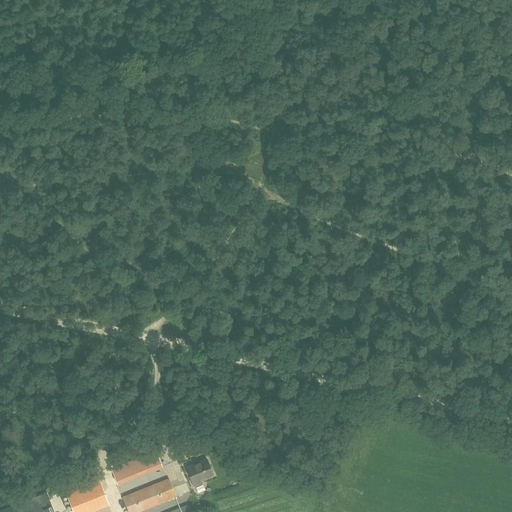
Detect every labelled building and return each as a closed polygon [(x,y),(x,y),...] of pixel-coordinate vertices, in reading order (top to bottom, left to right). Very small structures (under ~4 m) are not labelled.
[(117,482),(161,465),(157,453),(112,471),(117,482)] [(201,478),(211,474),(205,458),(185,466),(193,487),(203,484),(201,478)] [(63,486),(73,511),(87,511),(109,503),(96,472),(63,486)] [(168,477),(122,495),(128,511),(135,511),(176,496),(168,477)] [(5,511),(62,511),(55,494),(5,511)]
